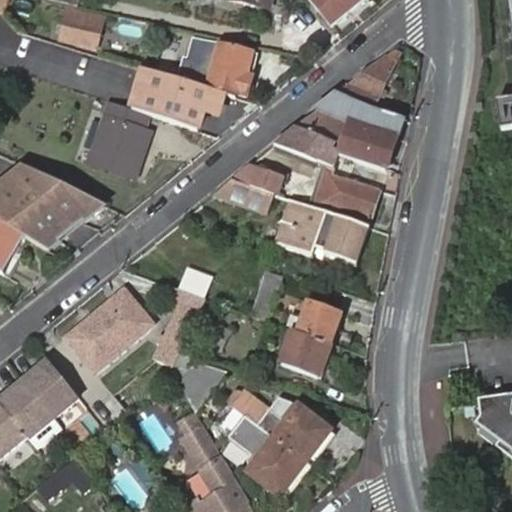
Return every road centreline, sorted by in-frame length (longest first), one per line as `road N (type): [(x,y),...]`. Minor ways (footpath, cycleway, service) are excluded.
road 1 (residential): [(455,6),(417,15),(0,351)]
road 2 (tertiary): [(411,485),(399,362),(452,72),(455,6)]
